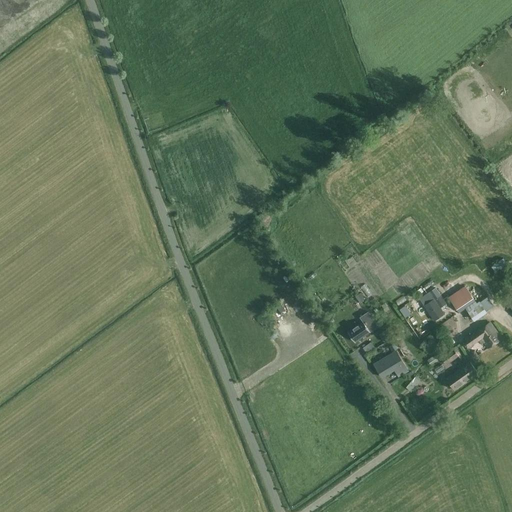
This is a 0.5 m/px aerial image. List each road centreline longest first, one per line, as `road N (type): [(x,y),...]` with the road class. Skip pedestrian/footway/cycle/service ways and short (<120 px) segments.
road 1 (residential): [(280,511),(86,0)]
road 2 (unclassified): [(305,511),(511,363)]
